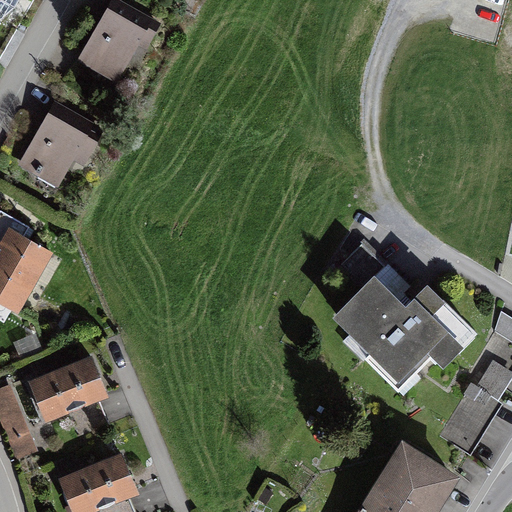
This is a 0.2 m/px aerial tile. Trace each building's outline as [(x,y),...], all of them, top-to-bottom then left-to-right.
[(0,0),(0,31),(17,0),(0,0)] [(146,22),(107,2),(73,68),(112,89),(146,22)] [(92,126),(52,106),(18,172),(58,192),(92,126)] [(48,255),(6,233),(0,244),(0,320),(11,326),(48,255)] [(448,359),(482,325),(433,278),(411,301),(381,271),(339,315),(406,380),(437,348),(448,359)] [(89,359),(30,384),(47,424),(106,399),(89,359)] [(359,511),(439,511),(465,471),(408,435),(359,511)] [(121,455),(61,480),(74,511),(100,511),(138,496),(121,455)]
